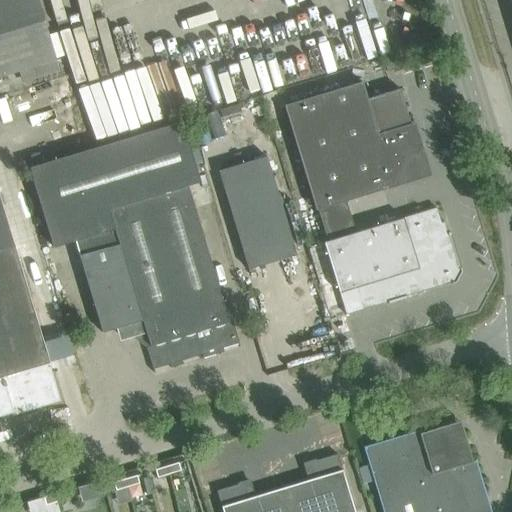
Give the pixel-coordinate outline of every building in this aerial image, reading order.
[(0,0),(0,76),(55,60),(36,0),(0,0)] [(383,61),(387,72),(398,69),(395,57),(383,61)] [(361,82),(342,88),(282,106),(315,211),(317,210),(346,202),(402,184),(401,182),(428,174),(422,156),(424,155),(419,140),(415,141),(399,89),(366,99),(361,82)] [(181,120),(128,136),(196,356),(239,343),(232,321),(228,322),(186,185),(200,180),(181,120)] [(75,240),(89,289),(100,332),(118,328),(122,339),(145,332),(149,346),(146,347),(153,370),(196,356),(128,136),(29,167),(53,245),(75,240)] [(217,170),(242,251),(248,270),(296,255),(265,155),(217,170)] [(0,416),(12,412),(12,416),(60,401),(0,202),(0,416)] [(323,242),(339,293),(356,288),(363,309),(404,297),(397,274),(386,278),(371,227),(355,232),(346,202),(317,210),(327,241),(323,242)] [(436,208),(371,227),(386,278),(397,274),(404,297),(442,285),(441,282),(450,279),(451,282),(455,281),(459,272),(458,269),(455,270),(452,261),(456,259),(444,222),(441,223),(436,208)] [(438,428),(420,433),(419,430),(363,447),(382,511),(490,511),(475,460),(473,461),(467,443),(465,440),(463,438),(444,428),(441,427),(438,428)] [(308,480),(281,488),(288,511),(354,511),(342,470),(341,470),(338,458),(337,458),(337,457),(336,456),(335,456),(334,456),(333,456),(311,463),(306,472),(308,480)] [(177,463),(166,466),(168,474),(179,470),(177,463)] [(166,466),(155,470),(157,477),(168,474),(166,466)] [(136,475),(125,479),(127,486),(138,483),(136,475)] [(125,479),(113,482),(115,490),(127,486),(125,479)] [(288,511),(281,488),(254,496),(252,488),(242,483),(220,490),(219,491),(218,492),(218,493),(222,506),(221,507),(222,511),(288,511)] [(66,491),(54,494),(57,501),(68,498),(66,491)] [(54,494),(43,497),(45,505),(57,501),(54,494)]
